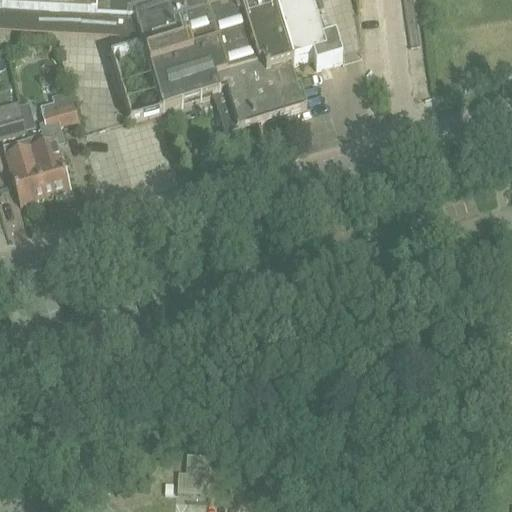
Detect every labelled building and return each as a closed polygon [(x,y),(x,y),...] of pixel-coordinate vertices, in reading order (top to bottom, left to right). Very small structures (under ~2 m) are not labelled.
[(0,0),(0,16),(134,24),(142,50),(110,60),(130,125),(162,116),(213,100),(224,137),(306,112),(299,90),(296,91),(290,70),(314,63),(317,72),(344,64),(337,41),(322,46),(308,2),(313,0),(0,0)] [(64,83),(60,81),(56,82),(54,86),(55,91),(59,93),(63,92),(66,88),(64,83)] [(43,139),(27,144),(44,203),(69,196),(58,159),(55,146),(56,145),(52,134),(79,126),(70,95),(51,101),(53,107),(39,111),(44,128),(40,129),(43,139)] [(0,145),(26,138),(19,105),(0,110),(0,145)] [(308,136),(325,132),(320,115),(303,120),(308,136)] [(44,203),(27,144),(2,151),(7,168),(19,210),(44,203)] [(178,477),(177,497),(207,499),(210,459),(187,458),(186,477),(178,477)]
